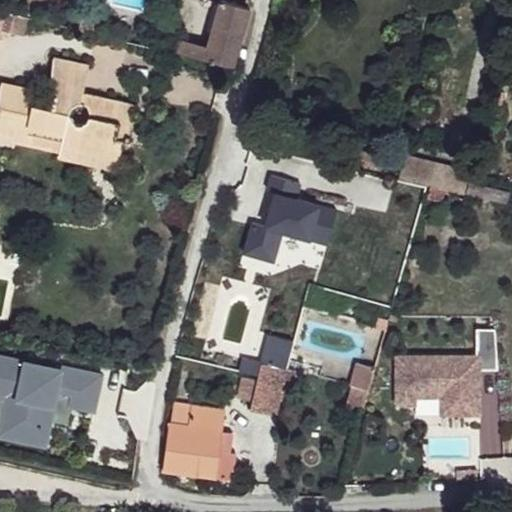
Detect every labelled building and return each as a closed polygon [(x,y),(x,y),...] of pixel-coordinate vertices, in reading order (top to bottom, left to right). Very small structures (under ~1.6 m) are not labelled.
[(222,3),(207,52),(204,62),(232,68),(249,12),(222,3)] [(82,14),(79,32),(99,37),(102,19),(82,14)] [(183,46),(180,56),(204,62),(207,52),(183,46)] [(11,141),(61,152),(62,147),(99,157),(104,142),(123,140),(128,140),(135,109),(82,96),(88,68),(53,60),(48,109),(34,106),(37,94),(1,85),(0,93),(0,134),(12,137),(11,141)] [(62,147),(61,152),(58,160),(115,173),(123,140),(104,142),(99,157),(62,147)] [(366,165),(370,152),(354,148),(350,161),(366,165)] [(366,165),(389,171),(393,158),(370,152),(366,165)] [(410,156),(403,178),(428,184),(430,185),(436,186),(441,164),(410,156)] [(441,164),(436,186),(446,189),(461,193),(467,170),(441,164)] [(251,221),(243,252),(273,260),(281,230),(326,242),(336,208),(295,197),(299,182),(270,174),(266,188),(274,191),(264,225),(251,221)] [(508,194),(469,183),(465,194),(506,203),(508,194)] [(436,186),(430,185),(427,197),(443,202),(446,189),(436,186)] [(221,275),(203,271),(199,290),(197,290),(179,363),(197,369),(213,306),(222,309),(224,301),(214,298),(221,275)] [(483,370),(497,369),(494,328),(476,329),(478,356),(397,361),(401,410),(420,409),(420,401),(445,400),(446,417),(486,414),(483,370)] [(257,380),(252,401),(250,409),(276,416),(287,370),(278,368),(284,350),(278,348),(280,337),(268,335),(257,380)] [(298,346),(293,366),(348,379),(353,358),(298,346)] [(0,356),(0,393),(4,395),(0,413),(0,437),(42,446),(52,395),(67,397),(65,407),(90,412),(97,374),(58,366),(58,368),(0,356)] [(363,407),(375,368),(357,363),(351,385),(354,386),(349,403),(363,407)] [(236,397),(252,401),(257,380),(242,376),(236,397)] [(66,403),(67,397),(52,395),(47,422),(62,425),(65,407),(66,403)] [(164,469),(231,477),(234,455),(225,454),(218,453),(220,434),(223,410),(175,404),(173,422),(171,422),(164,469)] [(225,454),(228,435),(220,434),(218,453),(225,454)] [(467,478),(476,478),(476,467),(467,468),(467,478)] [(456,468),(456,479),(467,478),(467,468),(456,468)]
